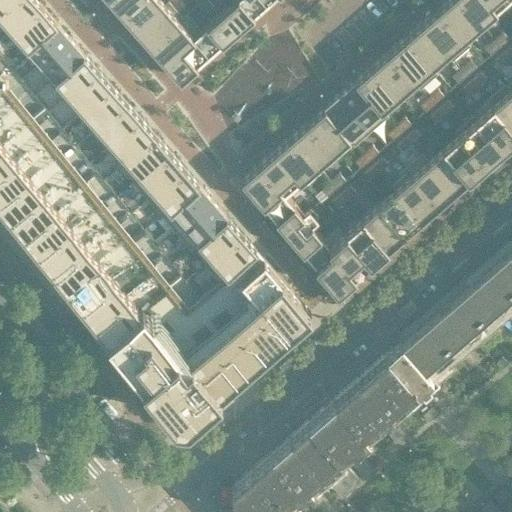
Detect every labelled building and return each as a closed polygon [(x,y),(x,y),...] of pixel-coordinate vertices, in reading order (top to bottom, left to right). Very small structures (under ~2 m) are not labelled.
[(38,0),(10,0),(0,9),(0,14),(11,27),(12,28),(40,2),(38,0)] [(0,0),(0,9),(10,0),(0,0)] [(111,0),(121,12),(134,0),(111,0)] [(162,0),(134,0),(121,12),(136,28),(164,2),(163,1),(162,0)] [(164,2),(136,28),(150,44),(182,16),(167,0),(164,0),(163,1),(164,2)] [(208,0),(200,0),(197,2),(205,11),(211,6),(213,4),(208,0)] [(230,0),(225,5),(221,8),(237,26),(265,1),(264,0),(230,0)] [(478,21),(460,0),(443,0),(437,6),(462,35),(478,21)] [(495,7),(488,0),(460,0),(478,21),(495,7)] [(11,27),(5,32),(6,33),(20,49),(21,49),(26,45),(26,44),(55,19),(40,2),(12,28),(11,27)] [(462,35),(437,6),(420,20),(446,49),(462,35)] [(201,28),(193,34),(208,52),(237,26),(221,8),(217,12),(200,27),(201,28)] [(182,16),(150,44),(164,60),(193,34),(201,28),(200,27),(186,12),(182,16)] [(55,19),(26,44),(26,45),(40,60),(69,35),(55,19)] [(446,49),(420,20),(404,34),(429,63),(446,49)] [(508,37),(502,30),(493,38),(499,45),(508,37)] [(193,34),(164,60),(179,77),(208,52),(193,34)] [(429,63),(404,34),(388,48),(413,77),(429,63)] [(69,35),(40,60),(54,76),(82,50),(69,35)] [(499,45),(493,38),(484,46),(490,52),(499,45)] [(509,56),(511,53),(511,42),(503,50),(509,56)] [(413,77),(388,48),(371,62),(397,91),(413,77)] [(54,76),(48,80),(63,97),(97,67),(82,50),(54,76)] [(500,64),(509,56),(503,50),(494,58),(500,64)] [(466,73),(475,65),(470,59),(461,67),(466,73)] [(397,91),(371,62),(355,77),(380,106),(397,91)] [(97,67),(63,97),(78,114),(112,83),(97,67)] [(457,81),(466,73),(461,67),(452,74),(457,81)] [(476,84),(485,77),(480,70),(471,78),(476,84)] [(271,72),(218,120),(235,139),(288,91),(271,72)] [(380,106),(355,77),(339,91),(364,120),(380,106)] [(467,92),(476,84),(471,78),(462,86),(467,92)] [(112,83),(78,114),(92,130),(92,131),(94,129),(94,128),(126,100),(112,83)] [(434,101),(443,93),(437,87),(428,95),(434,101)] [(511,92),(508,88),(491,102),(511,125),(511,92)] [(364,120),(339,91),(322,105),(348,134),(364,120)] [(434,101),(428,95),(419,103),(425,109),(434,101)] [(444,113),(453,105),(447,99),(438,106),(444,113)] [(126,100),(94,128),(94,129),(107,144),(108,145),(140,116),(126,100)] [(511,134),(511,125),(491,102),(475,116),(500,145),(511,134)] [(348,134),(322,105),(306,119),(331,148),(348,134)] [(434,121),(444,113),(438,106),(429,114),(434,121)] [(401,130),(410,122),(404,115),(395,123),(401,130)] [(107,144),(105,145),(106,146),(120,162),(155,132),(140,116),(108,145),(107,144)] [(484,159),(500,145),(475,116),(459,130),(484,159)] [(331,148),(306,119),(290,133),(315,162),(331,148)] [(392,137),(401,130),(395,123),(386,131),(392,137)] [(411,141),(420,133),(414,127),(405,135),(411,141)] [(468,173),(484,159),(459,130),(442,144),(468,173)] [(155,132),(120,162),(134,178),(135,179),(169,148),(155,132)] [(315,162),(290,133),(273,147),(299,176),(315,162)] [(411,141),(405,135),(396,143),(402,149),(411,141)] [(0,141),(0,169),(4,166),(16,157),(2,140),(0,141)] [(368,158),(377,150),(372,144),(363,151),(368,158)] [(468,173),(442,144),(426,159),(451,188),(468,173)] [(299,176),(273,147),(258,161),(283,190),(299,176)] [(134,178),(132,179),(133,180),(147,196),(183,164),(169,148),(135,179),(134,178)] [(368,158),(363,151),(354,159),(359,166),(368,158)] [(378,169),(387,161),(382,155),(373,163),(378,169)] [(4,166),(0,169),(0,197),(18,183),(29,174),(16,157),(4,166)] [(451,188),(426,159),(410,173),(435,202),(451,188)] [(283,190),(258,161),(240,176),(269,210),(287,195),(283,190)] [(369,177),(378,169),(373,163),(364,171),(369,177)] [(183,164),(147,196),(161,212),(197,181),(183,164)] [(336,186),(345,178),(339,172),(330,180),(336,186)] [(419,216),(435,202),(410,173),(393,187),(419,216)] [(18,183),(0,197),(0,204),(10,218),(32,200),(43,191),(29,174),(18,183)] [(327,194),(336,186),(330,180),(321,188),(327,194)] [(197,181),(161,212),(176,229),(212,197),(197,181)] [(355,190),(349,183),(340,191),(346,198),(355,190)] [(402,230),(419,216),(393,187),(377,201),(402,230)] [(32,200),(10,218),(24,234),(45,217),(57,208),(43,191),(32,200)] [(337,205),(346,198),(340,191),(331,199),(337,205)] [(303,212),(287,195),(269,210),(307,254),(325,238),(311,222),(303,212)] [(212,197),(176,229),(190,245),(191,245),(192,244),(192,243),(226,213),(212,197)] [(402,230),(377,201),(361,215),(386,244),(402,230)] [(317,216),(309,207),(303,212),(311,222),(317,216)] [(45,217),(24,234),(37,251),(59,233),(70,224),(57,208),(45,217)] [(226,213),(192,243),(192,244),(205,259),(206,259),(240,229),(226,213)] [(386,244),(361,215),(344,229),(370,258),(386,244)] [(59,233),(37,251),(51,268),(73,250),(84,241),(70,224),(59,233)] [(205,259),(204,260),(204,261),(219,277),(251,249),(249,247),(252,244),(253,243),(240,229),(206,259),(205,259)] [(370,258),(344,229),(329,243),(354,272),(370,258)] [(354,272),(329,243),(325,238),(307,254),(336,287),(354,272)] [(73,250),(51,268),(65,284),(86,267),(98,258),(84,241),(73,250)] [(511,242),(509,245),(509,244),(508,244),(507,245),(508,246),(477,273),(476,272),(474,273),(475,274),(444,301),(443,300),(442,301),(443,302),(411,330),(410,329),(409,330),(410,331),(403,337),(402,336),(400,337),(427,368),(436,360),(472,329),(501,304),(501,303),(507,299),(511,294),(511,242)] [(127,317),(106,335),(172,416),(186,417),(219,389),(237,373),(240,371),(310,310),(263,256),(255,247),(252,250),(251,249),(219,277),(198,296),(223,324),(207,338),(189,354),(184,358),(141,306),(138,308),(127,317)] [(86,267),(65,284),(79,301),(100,284),(111,275),(98,258),(86,267)] [(100,284),(79,301),(92,318),(114,300),(125,291),(111,275),(100,284)] [(114,300),(92,318),(106,335),(127,317),(138,308),(125,291),(114,300)] [(427,368),(400,337),(385,350),(418,389),(424,395),(438,383),(427,368)] [(367,433),(380,422),(418,389),(385,350),(288,434),(324,475),(341,495),(360,479),(342,457),(355,445),(367,435),(368,434),(367,433)] [(437,411),(432,405),(422,413),(428,419),(437,411)] [(394,438),(385,446),(390,453),(408,437),(397,424),(388,432),(394,438)] [(294,511),(285,501),(298,492),(324,475),(288,434),(232,483),(232,503),(239,511),(294,511)] [(376,446),(367,435),(355,445),(364,455),(376,446)] [(362,455),(353,464),(364,476),(373,468),(362,455)] [(500,501),(510,492),(504,486),(494,495),(500,501)] [(499,511),(500,511),(490,499),(480,507),(485,511),(499,511)]
